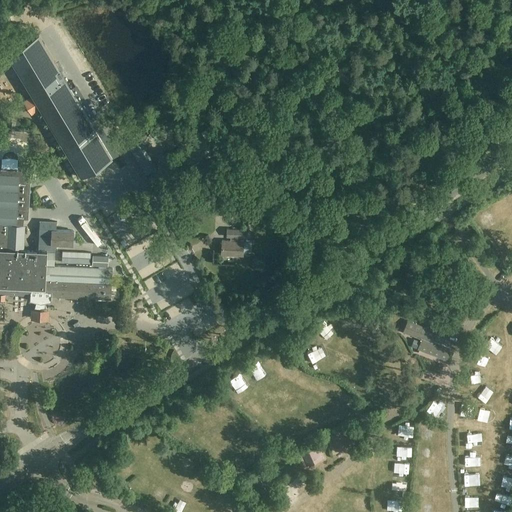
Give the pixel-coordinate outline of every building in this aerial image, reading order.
[(112,158),(70,88),(39,35),(7,54),(81,177),(112,158)] [(155,131),(129,146),(146,172),(172,156),(155,131)] [(0,293),(31,295),(30,300),(37,302),(35,308),(46,308),(45,302),(51,301),(52,296),(111,299),(113,268),(54,266),(55,244),(73,245),(74,230),(56,229),(57,221),(40,221),(38,251),(7,250),(8,225),(24,225),(24,219),(28,219),(30,182),(26,181),(27,167),(28,167),(28,166),(0,164),(0,293)] [(248,230),(236,229),(227,229),(227,237),(231,237),(231,240),(221,240),(221,255),(244,256),(245,238),(248,238),(248,230)] [(502,256),(506,253),(500,243),(496,245),(502,256)] [(164,264),(173,256),(169,252),(160,260),(164,264)] [(108,256),(93,255),(92,265),(108,266),(108,256)] [(421,339),(417,348),(447,360),(452,348),(434,341),(438,331),(408,319),(403,332),(421,339)] [(366,323),(361,334),(370,337),(374,326),(366,323)] [(488,346),(497,353),(503,344),(493,338),(488,346)] [(387,357),(397,354),(396,348),(385,352),(387,357)] [(326,361),(321,371),(329,375),(334,364),(326,361)] [(296,379),(305,384),(310,374),(301,370),(296,379)] [(236,388),(244,382),(237,374),(230,380),(236,388)] [(312,388),(323,391),(325,381),(314,378),(312,388)] [(329,397),(338,400),(342,386),(333,384),(329,397)] [(490,402),(497,393),(491,389),(485,399),(490,402)] [(238,411),(232,418),(239,426),(246,419),(238,411)] [(345,429),(327,438),(333,450),(351,441),(345,429)] [(435,443),(434,431),(423,432),(424,443),(435,443)] [(476,434),(476,446),(485,446),(485,434),(476,434)] [(131,450),(142,456),(146,449),(136,442),(131,450)] [(317,444),(299,452),(304,464),(322,456),(317,444)] [(422,462),(433,461),(432,446),(427,447),(427,453),(422,453),(422,462)] [(414,457),(414,448),(403,448),(404,457),(414,457)] [(470,467),(479,467),(479,459),(470,459),(470,467)] [(186,460),(183,467),(190,471),(194,464),(186,460)] [(397,476),(411,475),(411,465),(397,465),(397,476)] [(266,470),(248,479),(255,491),(272,481),(266,470)] [(432,481),(433,471),(423,470),(423,480),(432,481)] [(435,495),(435,486),(422,486),(422,495),(435,495)] [(372,511),(371,499),(356,500),(357,511),(363,511),(372,511)]
